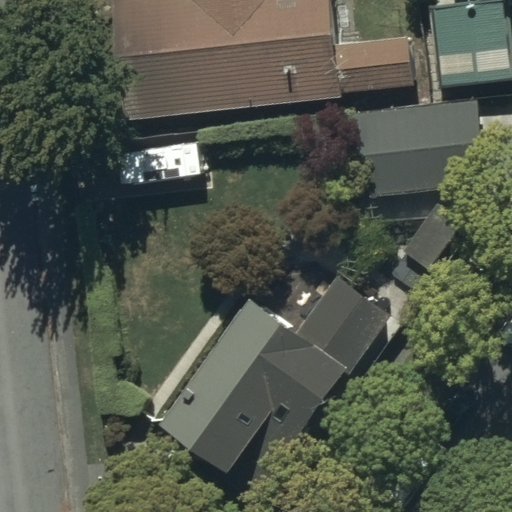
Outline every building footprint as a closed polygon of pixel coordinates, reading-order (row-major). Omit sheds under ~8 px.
[(152,0),(120,3),(130,127),(346,109),(345,98),(421,92),(417,46),(339,52),(334,0),(152,0)] [(511,0),(478,0),(479,8),(431,14),(441,99),(511,91),(511,0)] [(480,108),(360,119),(367,200),(488,190),(480,108)] [(468,227),(441,209),(407,260),(434,278),(468,227)] [(399,329),(339,283),(294,340),(263,316),(256,325),(248,319),(223,351),(232,358),(168,440),(258,510),(399,329)]
